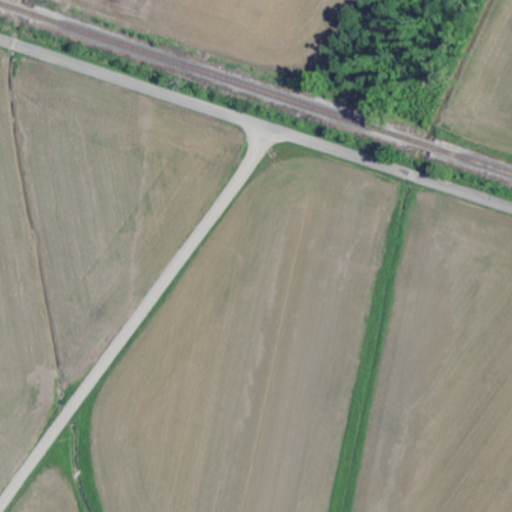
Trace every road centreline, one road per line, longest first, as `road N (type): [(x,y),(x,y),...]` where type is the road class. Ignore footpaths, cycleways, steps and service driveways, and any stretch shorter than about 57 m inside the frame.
road 1 (tertiary): [(511,208),(0,39)]
road 2 (residential): [(0,508),(277,130)]
road 3 (residential): [(0,324),(33,463)]
